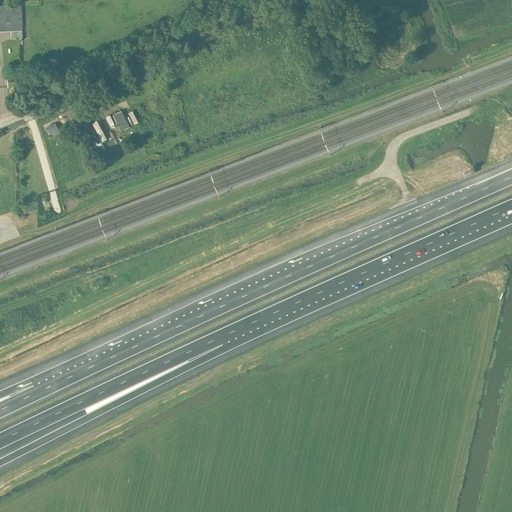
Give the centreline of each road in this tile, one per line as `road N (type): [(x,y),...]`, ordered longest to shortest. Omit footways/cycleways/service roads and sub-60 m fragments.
road 1 (motorway): [(511,176),(38,391)]
road 2 (motorway): [(221,336),(511,206)]
road 3 (motorway): [(0,463),(221,336)]
road 4 (motorway): [(0,440),(221,336)]
